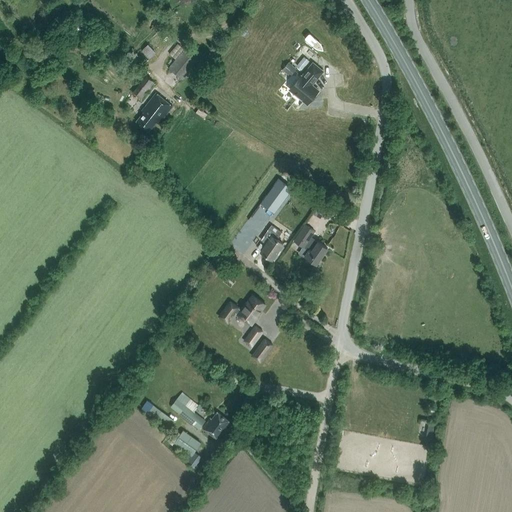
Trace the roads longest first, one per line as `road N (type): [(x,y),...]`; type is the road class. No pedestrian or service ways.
road 1 (unclassified): [(511,399),(339,348),(388,96),(338,0)]
road 2 (primary): [(511,288),(446,140),(367,0)]
road 3 (unclassified): [(511,227),(416,36),(410,0)]
road 4 (track): [(307,511),(339,348)]
